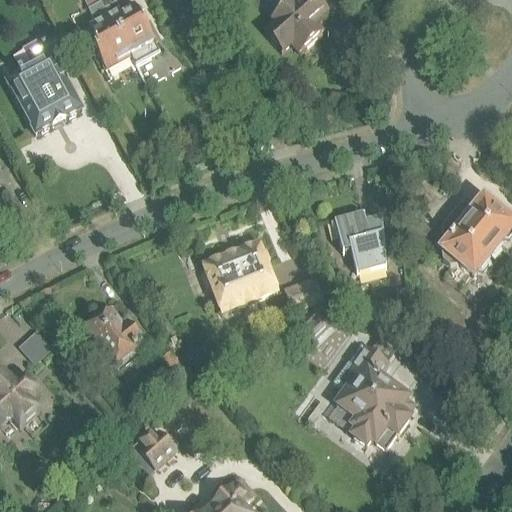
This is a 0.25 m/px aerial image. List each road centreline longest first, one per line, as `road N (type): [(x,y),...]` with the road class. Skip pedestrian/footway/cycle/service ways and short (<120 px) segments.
road 1 (residential): [(0,289),(200,199),(423,128)]
road 2 (residential): [(423,128),(412,83),(417,39),(459,0)]
road 3 (unknown): [(185,454),(295,511)]
